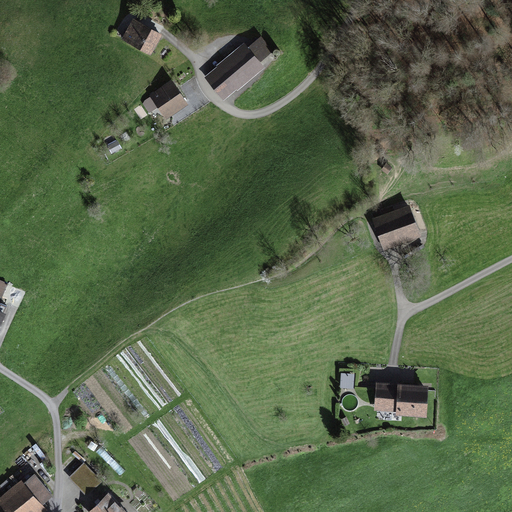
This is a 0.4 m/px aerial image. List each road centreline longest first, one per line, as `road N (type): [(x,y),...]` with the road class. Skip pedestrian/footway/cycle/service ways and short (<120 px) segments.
road 1 (residential): [(345,0),(330,55),(269,113),(235,117),(202,97)]
road 2 (track): [(141,330),(171,334),(258,438),(288,445)]
